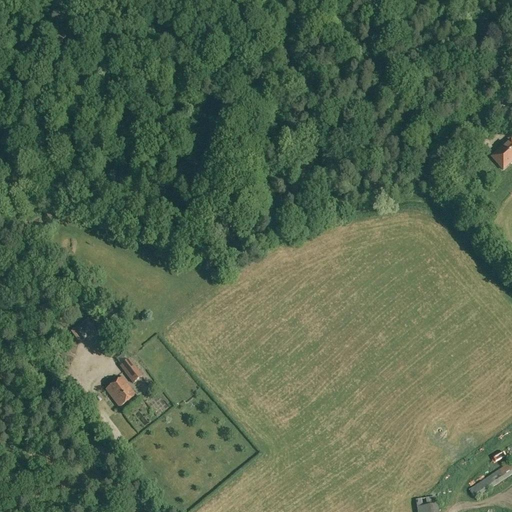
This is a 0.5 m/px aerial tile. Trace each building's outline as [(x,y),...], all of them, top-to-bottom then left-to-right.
[(466,126),(469,129),(476,123),(470,116),(462,122),(465,127),(466,126)] [(490,156),(503,171),(511,162),(511,139),(511,138),(490,156)] [(88,319),(71,332),(79,343),(83,341),(84,342),(93,335),(92,334),(96,331),(88,319)] [(120,367),(133,384),(143,376),(129,359),(120,367)] [(106,390),(120,408),(136,396),(122,377),(106,390)] [(145,417),(141,420),(148,430),(152,428),(145,417)] [(506,452),(498,454),(499,462),(508,460),(506,452)] [(511,461),(469,490),(476,500),(511,475),(511,461)]
